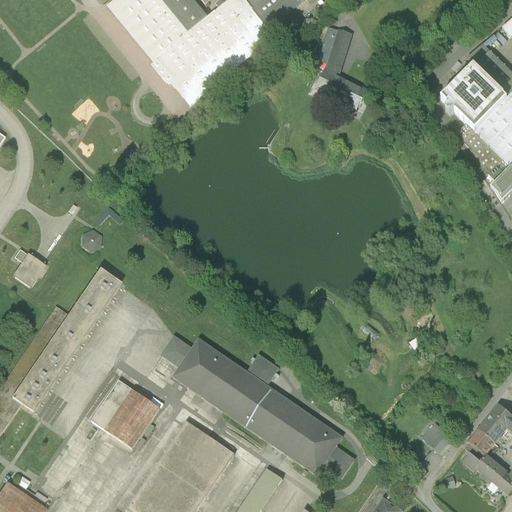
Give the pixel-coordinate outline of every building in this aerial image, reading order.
[(244,0),(231,0),(224,6),(207,20),(189,35),(159,0),(117,0),(107,8),(153,65),(151,67),(167,87),(171,84),(190,108),(209,92),(210,88),(230,71),(235,71),(253,57),(253,53),(273,36),(269,32),(246,4),(247,3),(244,0)] [(207,20),(191,0),(159,0),(189,35),(207,20)] [(219,0),(224,6),(231,0),(244,0),(247,3),(246,4),(269,32),(307,0),(219,0)] [(511,19),(502,28),(510,38),(511,36),(511,19)] [(323,49),(345,56),(351,37),(329,30),(323,49)] [(511,76),(482,47),(467,61),(474,70),(472,71),(466,66),(456,77),(460,81),(441,102),(466,126),(458,135),(464,145),(471,152),(470,154),(479,169),(494,183),(503,174),(497,168),(501,164),(509,172),(490,191),(496,196),(502,206),(511,195),(511,76)] [(345,56),(323,49),(319,62),(328,67),(316,91),(344,105),(342,111),(355,117),(361,105),(362,106),(368,93),(338,79),(345,56)] [(21,268),(14,278),(31,291),(46,271),(20,252),(13,262),(21,268)] [(56,309),(0,389),(0,437),(21,407),(32,415),(121,287),(100,273),(68,318),(56,309)] [(180,369),(173,379),(318,480),(324,471),(338,481),(353,460),(336,448),(342,439),(269,388),(280,372),(260,358),(249,373),(198,338),(190,349),(174,338),(161,356),(180,369)] [(121,382),(93,425),(134,452),(162,410),(121,382)] [(511,418),(499,408),(479,433),(494,446),(507,430),(511,434),(511,418)] [(189,423),(128,511),(198,511),(237,456),(189,423)] [(451,441),(434,426),(421,441),(438,456),(451,441)] [(484,458),(494,446),(479,433),(465,451),(474,459),(478,454),(484,458)] [(511,490),(511,474),(509,478),(485,458),(479,466),(480,466),(476,471),(483,476),(481,479),(486,484),(489,481),(507,496),(511,490)] [(471,459),(464,466),(473,474),(476,471),(480,466),(479,466),(471,459)] [(267,471),(239,511),(260,511),(282,481),(267,471)] [(9,484),(0,497),(0,511),(49,511),(50,511),(9,484)] [(401,511),(386,501),(378,511),(401,511)]
